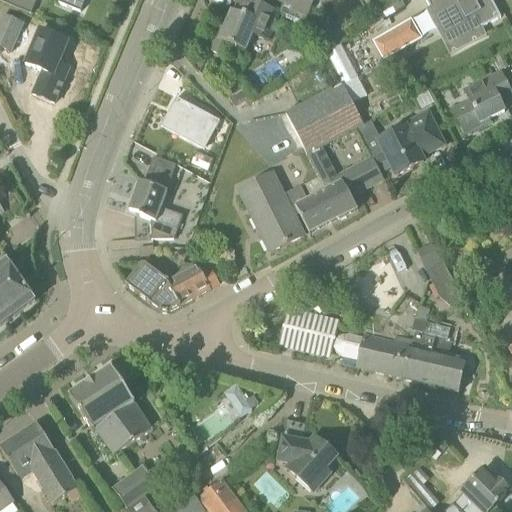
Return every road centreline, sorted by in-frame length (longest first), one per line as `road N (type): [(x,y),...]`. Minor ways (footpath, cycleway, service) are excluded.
road 1 (residential): [(187,348),(245,295),(511,154)]
road 2 (tertiary): [(511,424),(187,348)]
road 3 (tertiary): [(81,240),(91,180),(168,0)]
road 4 (unclassified): [(81,240),(0,114)]
road 5 (tertiary): [(0,389),(105,314)]
